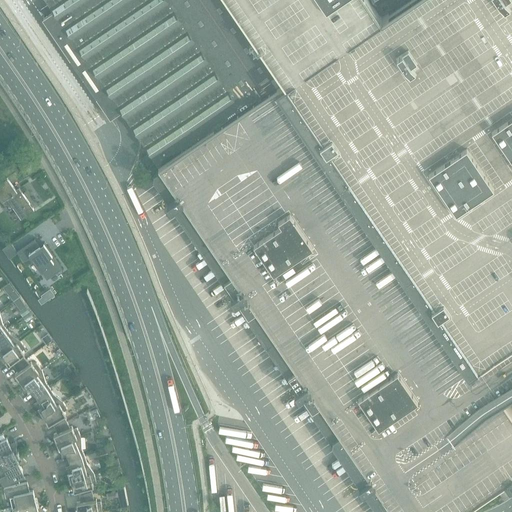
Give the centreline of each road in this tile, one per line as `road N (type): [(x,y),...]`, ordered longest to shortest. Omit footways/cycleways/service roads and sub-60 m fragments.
road 1 (unclassified): [(25,0),(91,99),(184,312),(317,511)]
road 2 (primary): [(0,64),(105,249),(153,392),(175,511)]
road 3 (unclassified): [(0,95),(73,217),(152,441),(163,511)]
road 4 (primary): [(136,286),(92,185),(0,35)]
road 5 (primary): [(192,511),(170,394),(136,286)]
road 6 (primary): [(214,440),(153,305),(136,286)]
road 7 (residential): [(55,511),(24,423),(0,389)]
